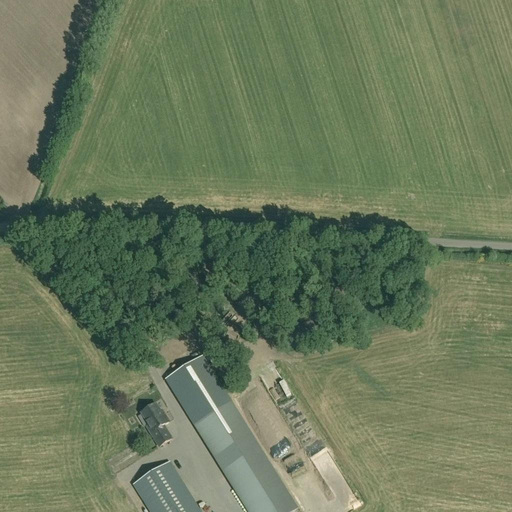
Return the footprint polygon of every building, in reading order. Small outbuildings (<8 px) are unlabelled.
[(316,322),(281,328),(285,350),(321,344),(316,322)] [(223,357),(217,379),(237,384),(243,362),(223,357)] [(204,358),(169,380),(250,511),(293,511),(297,510),(229,402),(231,401),(204,358)] [(279,385),(285,383),(284,380),(272,383),(275,393),(281,391),(279,385)] [(291,423),(307,416),(303,405),(299,406),(293,390),(280,395),(291,423)] [(156,405),(142,414),(150,426),(147,428),(160,448),(172,440),(164,427),(170,423),(165,415),(163,416),(156,405)] [(297,428),(323,475),(330,471),(334,477),(338,475),(340,479),(345,477),(340,467),(338,469),(311,420),(297,428)] [(135,486),(151,511),(199,511),(170,464),(135,486)]
